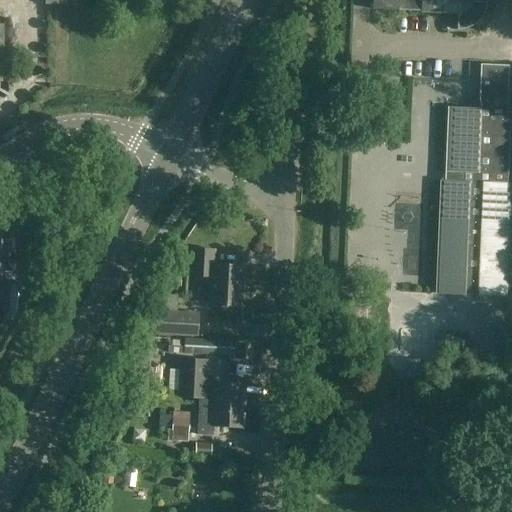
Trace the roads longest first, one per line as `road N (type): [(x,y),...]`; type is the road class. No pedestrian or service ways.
road 1 (tertiary): [(0,503),(170,152)]
road 2 (unclassified): [(271,511),(285,207)]
road 3 (unclassified): [(170,152),(88,124),(39,135),(0,160)]
road 4 (tertiary): [(170,152),(247,0)]
road 5 (unclassified): [(285,207),(170,152)]
